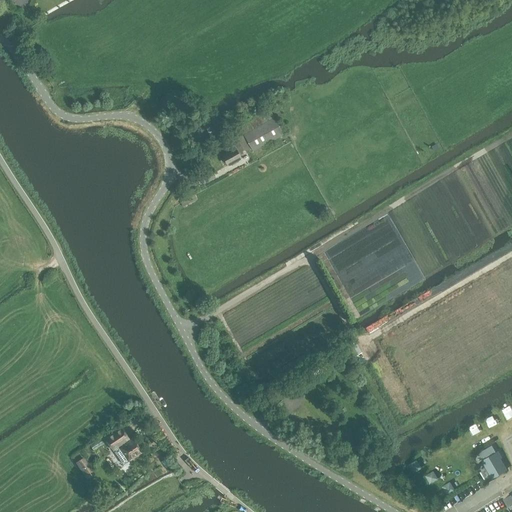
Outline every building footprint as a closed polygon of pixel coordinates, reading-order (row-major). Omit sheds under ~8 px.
[(30,0),(11,0),(11,2),(13,5),(15,7),(17,8),(21,9),(25,8),(28,6),(30,4),(31,2),(30,0)] [(243,150),(253,151),(283,135),(268,108),(238,124),(244,135),(236,139),(238,141),(232,144),(234,148),(222,155),(228,165),(240,158),(238,153),(243,150)] [(344,347),(351,359),(361,353),(354,341),(344,347)] [(120,426),(104,436),(114,452),(123,464),(127,461),(128,461),(142,451),(133,438),(131,440),(130,441),(128,438),(120,426)] [(82,452),(85,457),(95,450),(92,445),(82,452)] [(478,453),(493,478),(506,470),(492,446),(478,453)] [(84,457),(76,462),(88,479),(95,474),(84,457)] [(409,465),(413,473),(419,469),(415,461),(409,465)] [(426,476),(430,484),(436,480),(432,472),(426,476)] [(442,487),(447,494),(453,491),(448,483),(442,487)]
